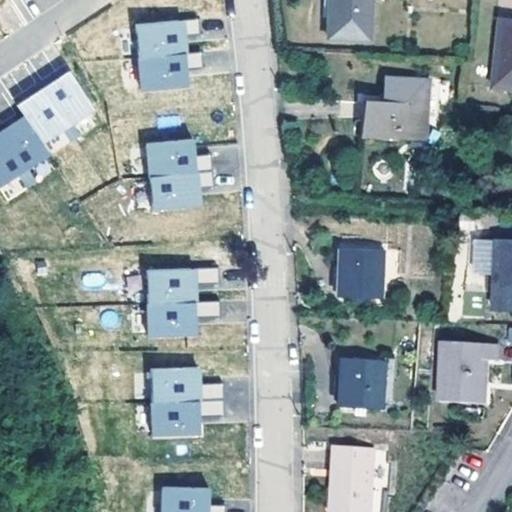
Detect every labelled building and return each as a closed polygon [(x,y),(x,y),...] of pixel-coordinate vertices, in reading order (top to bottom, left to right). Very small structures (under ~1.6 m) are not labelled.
[(333,0),(332,38),(372,40),(372,0),(333,0)] [(200,34),(198,18),(135,24),(138,59),(202,53),(201,51),(185,53),(183,36),(200,34)] [(511,92),(511,25),(501,25),(495,91),(511,92)] [(202,53),(138,59),(141,90),(188,86),(186,69),(203,68),(202,53)] [(93,110),(69,72),(16,104),(24,117),(0,131),(0,184),(48,155),(40,142),(93,110)] [(424,138),(427,78),(387,76),(385,102),(367,101),(365,136),(424,138)] [(48,140),(52,150),(79,137),(75,128),(48,140)] [(194,155),(192,138),(146,143),(150,178),(213,172),(211,153),(194,155)] [(213,172),(150,178),(153,210),(199,205),(197,188),(214,187),(213,172)] [(511,312),(511,244),(496,244),(493,311),(511,312)] [(380,300),(383,253),(340,251),(339,297),(380,300)] [(220,283),(219,267),(147,270),(148,305),(221,302),(221,300),(195,301),(195,284),(220,283)] [(221,302),(148,305),(149,336),(197,335),(196,318),(221,317),(221,302)] [(496,363),(497,346),(444,343),(439,402),(484,405),(486,388),(482,387),(485,362),(496,363)] [(384,360),(343,357),(339,408),(381,412),(384,360)] [(198,367),(151,368),(153,404),(225,401),(224,383),(199,384),(198,367)] [(225,401),(153,404),(154,436),(201,434),(200,417),(225,416),(225,401)] [(367,511),(373,451),(334,449),(330,511),(367,511)] [(210,488),(164,487),(162,511),(226,511),(227,505),(210,505),(210,488)]
